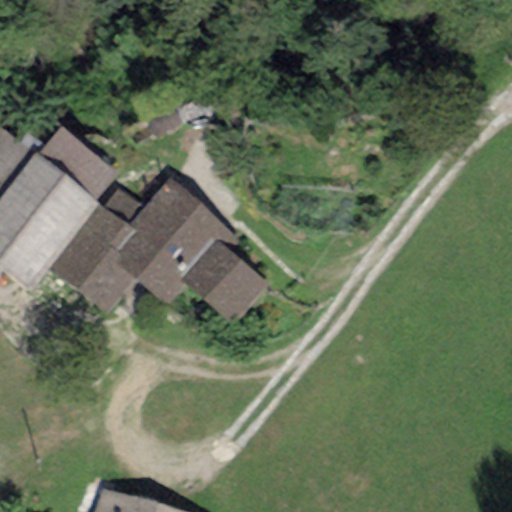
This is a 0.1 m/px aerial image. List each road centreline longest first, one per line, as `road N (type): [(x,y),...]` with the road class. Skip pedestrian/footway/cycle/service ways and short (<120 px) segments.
road 1 (unknown): [(301,371),(464,149),(511,110)]
road 2 (unknown): [(301,371),(217,465)]
